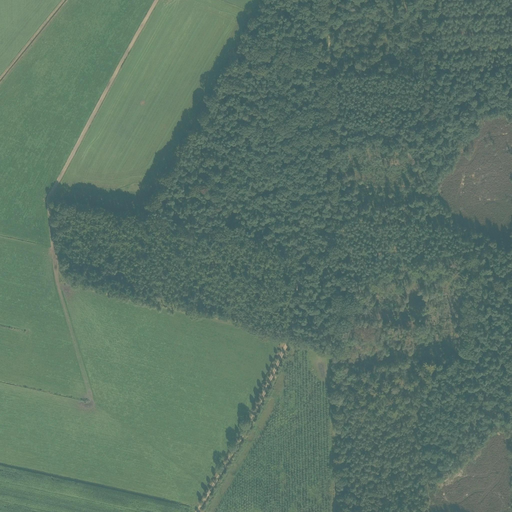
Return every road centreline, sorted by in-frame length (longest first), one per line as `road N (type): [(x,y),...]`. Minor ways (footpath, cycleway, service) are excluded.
road 1 (track): [(327,0),(327,240),(301,265),(287,341),(195,511)]
road 2 (track): [(154,0),(49,197),(53,254)]
road 3 (track): [(288,337),(331,347),(335,511)]
